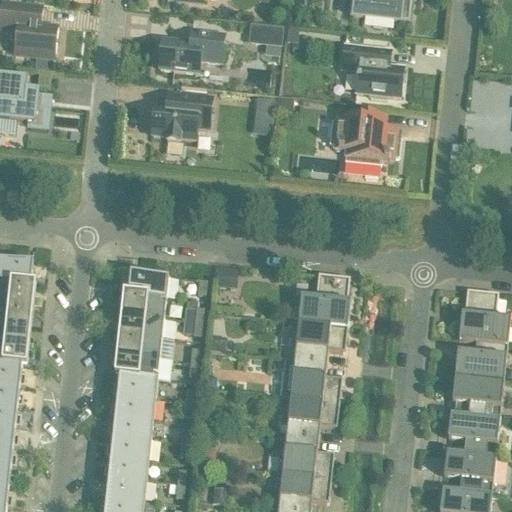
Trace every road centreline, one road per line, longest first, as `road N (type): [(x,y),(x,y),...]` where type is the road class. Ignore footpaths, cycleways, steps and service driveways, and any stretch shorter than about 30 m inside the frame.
road 1 (residential): [(426,266),(86,230)]
road 2 (residential): [(55,511),(86,230)]
road 3 (residential): [(426,266),(463,0)]
road 4 (residential): [(397,511),(426,266)]
road 5 (residential): [(86,230),(113,0)]
